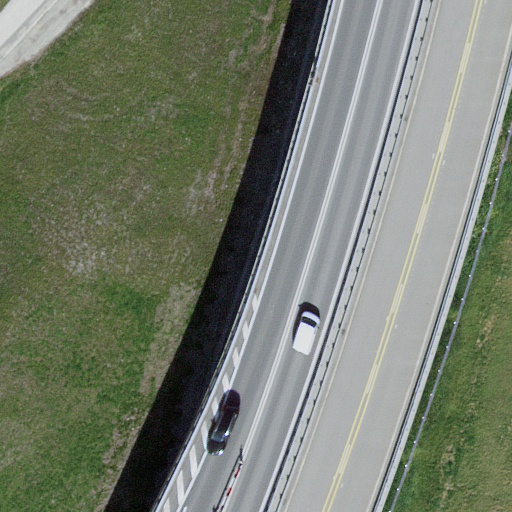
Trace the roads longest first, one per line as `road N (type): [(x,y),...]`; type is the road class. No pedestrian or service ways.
road 1 (primary): [(361,0),(293,242),(188,511)]
road 2 (primary): [(241,511),(340,208),(397,0)]
